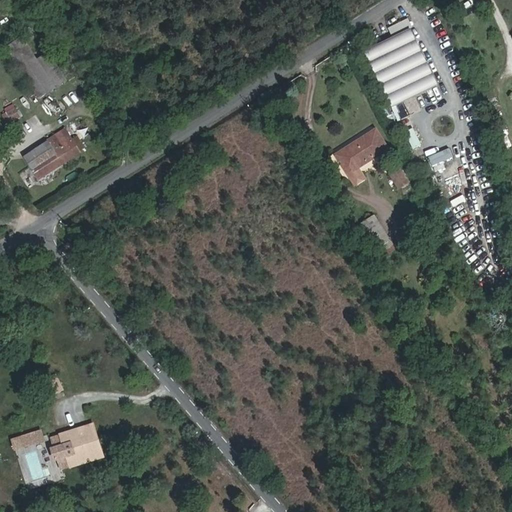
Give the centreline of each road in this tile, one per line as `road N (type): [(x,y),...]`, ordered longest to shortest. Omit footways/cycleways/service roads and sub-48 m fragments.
road 1 (tertiary): [(397,0),(39,224)]
road 2 (tertiary): [(39,224),(283,511)]
